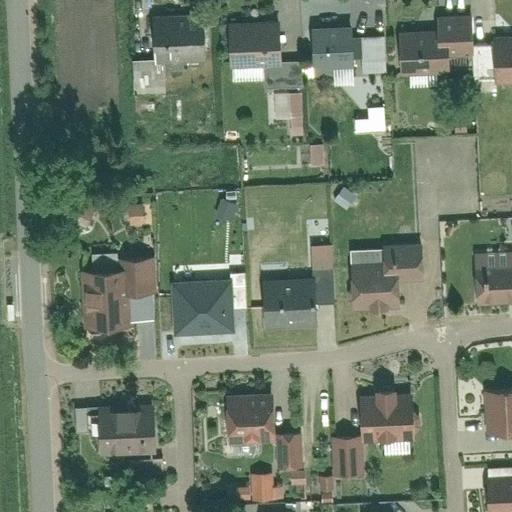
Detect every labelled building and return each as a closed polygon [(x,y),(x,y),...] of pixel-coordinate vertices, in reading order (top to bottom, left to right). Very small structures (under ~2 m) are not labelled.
[(207,11),(158,13),(158,25),(160,58),(168,58),(209,56),(207,11)] [(442,27),(404,28),(406,73),(454,71),(453,54),(477,53),(476,43),(475,12),(441,13),(442,27)] [(282,16),(232,19),(235,64),(278,62),(284,62),(282,16)] [(322,24),(316,24),(318,65),(357,64),(355,22),(322,24)] [(389,33),(366,34),(368,70),(391,69),(389,33)] [(511,33),(499,34),(500,42),(501,78),(501,83),(511,82),(511,33)] [(501,78),(500,42),(476,43),(477,53),(478,79),(501,78)] [(170,90),(168,58),(160,58),(138,59),(139,92),(170,90)] [(284,62),(278,62),(279,85),(308,84),(307,61),(284,62)] [(306,90),(278,91),(279,116),(307,114),(306,90)] [(457,118),(458,130),(472,129),(471,118),(457,118)] [(315,162),(327,162),(326,141),(314,142),(315,162)] [(337,197),(350,206),(360,192),(346,183),(337,197)] [(76,219),(90,224),(98,205),(83,199),(76,219)] [(357,305),(405,303),(404,276),(427,275),(426,239),(387,240),(388,244),(355,246),(357,305)] [(318,272),(320,300),(339,299),(336,241),(317,242),(318,272)] [(480,301),(511,299),(511,247),(477,249),(480,291),(480,301)] [(85,265),(87,324),(138,322),(138,316),(159,315),(157,253),(122,254),(122,264),(85,265)] [(270,324),(321,322),(320,300),(318,272),(268,274),(270,324)] [(235,329),(232,277),(171,281),(174,332),(235,329)] [(511,428),(511,384),(488,385),(490,430),(511,428)] [(279,430),(277,389),(230,391),(232,440),(279,438),(279,430)] [(366,431),(366,438),(419,435),(417,389),(364,392),(366,431)] [(103,403),(105,451),(160,449),(158,401),(103,403)] [(304,429),(279,430),(279,438),(280,464),(305,463),(304,429)] [(366,438),(366,431),(336,432),(337,471),(368,469),(366,438)] [(167,455),(134,456),(135,471),(167,469),(167,455)] [(277,497),(276,469),(255,470),(256,498),(277,497)] [(310,469),(294,470),(295,480),(310,480),(310,469)] [(336,487),(335,473),(324,473),(324,487),(336,487)] [(511,511),(511,474),(491,475),(493,511),(511,511)]
